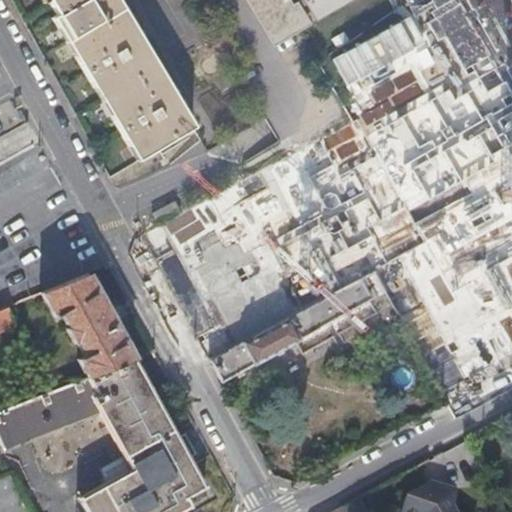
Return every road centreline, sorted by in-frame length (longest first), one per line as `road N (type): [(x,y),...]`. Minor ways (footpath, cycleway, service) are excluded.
road 1 (residential): [(0,22),(265,511)]
road 2 (residential): [(511,395),(294,511)]
